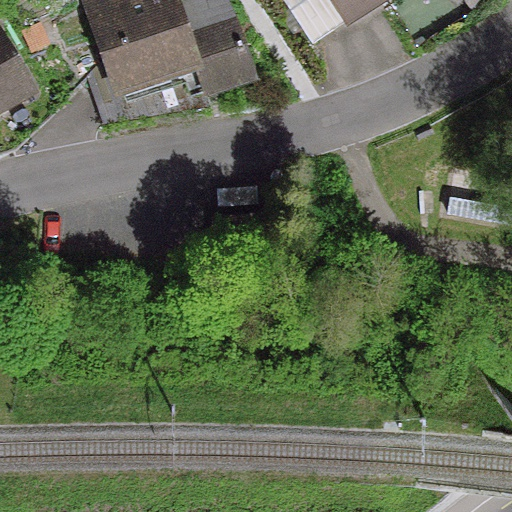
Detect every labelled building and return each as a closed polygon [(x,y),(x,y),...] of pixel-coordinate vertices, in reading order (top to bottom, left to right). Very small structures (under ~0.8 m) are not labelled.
[(79,0),(121,122),(203,108),(200,97),(250,80),(219,0),(198,0),(173,9),(169,0),(79,0)] [(279,0),(305,39),(336,20),(340,26),(380,0),(279,0)] [(0,110),(28,95),(0,46),(0,110)] [(447,215),(506,226),(510,207),(451,196),(447,215)] [(205,219),(209,273),(210,275),(274,269),(269,213),(205,219)]
